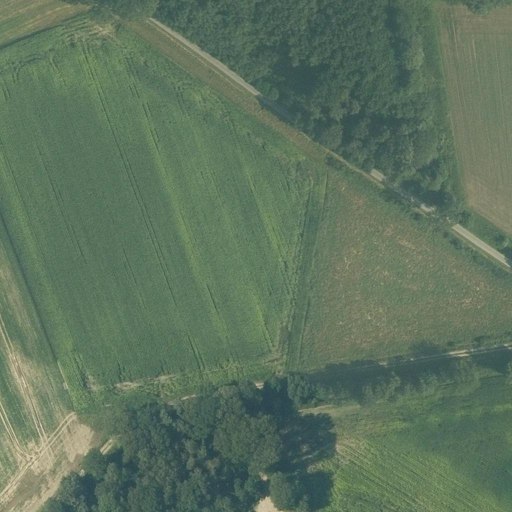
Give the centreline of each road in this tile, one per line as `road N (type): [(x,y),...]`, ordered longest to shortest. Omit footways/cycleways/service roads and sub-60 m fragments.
road 1 (track): [(53,511),(139,415),(187,399),(511,347)]
road 2 (unclassified): [(511,263),(127,0)]
road 3 (track): [(273,511),(233,392)]
